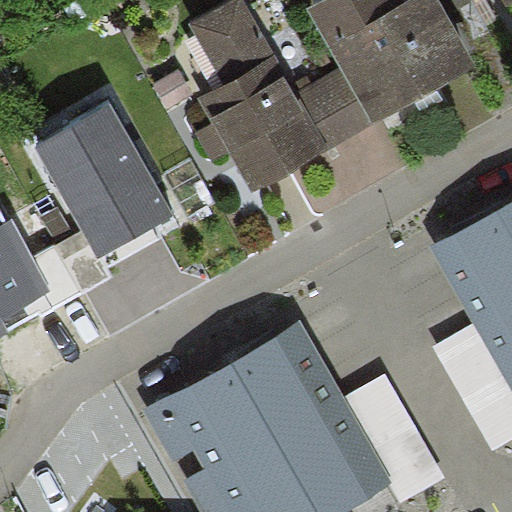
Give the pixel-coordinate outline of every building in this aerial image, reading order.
[(297,95),(239,0),(235,0),(189,27),(223,84),(198,99),(207,115),(192,124),(214,160),(226,153),(253,198),(330,151),(297,95)] [(399,0),(335,0),(308,16),(340,71),(372,126),(374,129),(476,71),(434,0),(420,0),(405,9),(399,0)] [(511,0),(502,0),(507,9),(511,6),(511,0)] [(340,71),(297,95),(330,151),(372,126),(340,71)] [(111,111),(36,153),(98,264),(173,222),(111,111)] [(511,391),(511,202),(430,249),(511,391)] [(0,227),(0,339),(20,328),(15,319),(55,296),(12,221),(0,227)] [(202,511),(347,511),(393,486),(301,323),(145,411),(202,511)]
